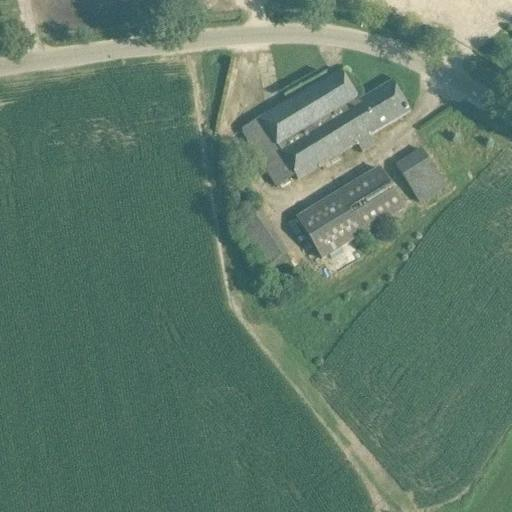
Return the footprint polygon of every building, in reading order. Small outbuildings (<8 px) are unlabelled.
[(370,137),(410,114),(392,83),(358,102),(340,72),(259,119),(259,120),(241,130),(276,190),(295,179),(297,182),(356,147),(361,155),(375,146),(370,137)] [(444,188),(421,150),(396,166),(419,203),(444,188)] [(403,210),(379,169),(296,219),(323,263),(403,210)] [(439,211),(399,237),(436,294),(476,268),(439,211)] [(238,225),(261,272),(287,259),(264,213),(238,225)]
